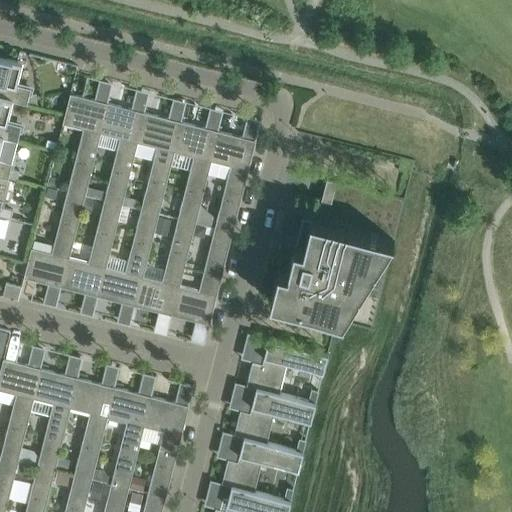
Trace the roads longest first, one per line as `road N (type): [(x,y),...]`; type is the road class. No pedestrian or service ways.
road 1 (residential): [(222,373),(282,102),(0,34)]
road 2 (residential): [(222,373),(0,315)]
road 3 (residential): [(186,511),(222,373)]
